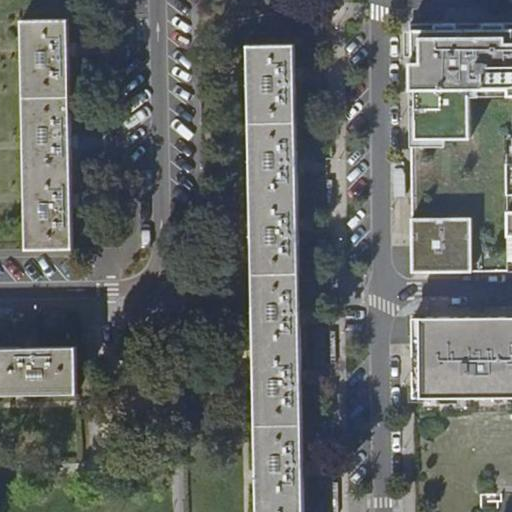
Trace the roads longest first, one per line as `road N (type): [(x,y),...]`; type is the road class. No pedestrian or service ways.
road 1 (residential): [(0,292),(135,290),(156,280),(157,0)]
road 2 (residential): [(382,288),(380,0)]
road 3 (residential): [(385,511),(382,288)]
road 4 (residential): [(382,288),(511,287)]
